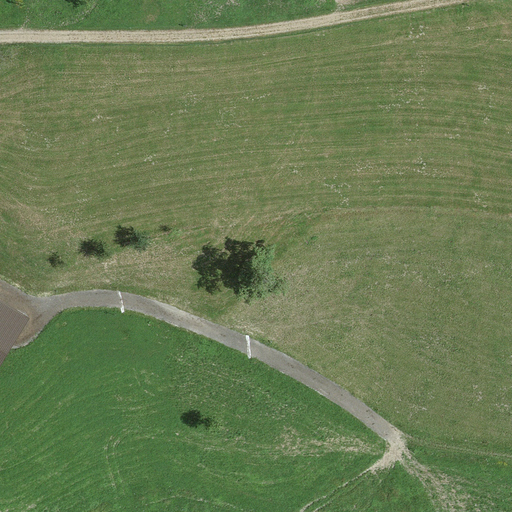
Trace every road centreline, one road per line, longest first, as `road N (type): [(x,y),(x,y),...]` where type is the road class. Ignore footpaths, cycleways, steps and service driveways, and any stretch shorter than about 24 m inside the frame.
road 1 (track): [(0,38),(229,35),(442,0)]
road 2 (track): [(25,302),(94,297),(146,304),(310,377),(396,436)]
road 3 (track): [(294,511),(231,487),(151,477),(98,449),(0,428)]
